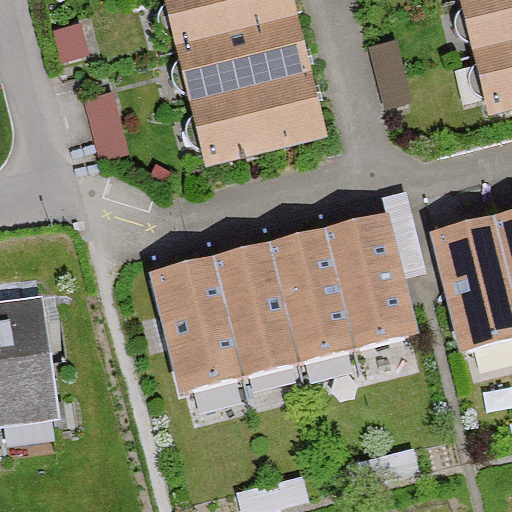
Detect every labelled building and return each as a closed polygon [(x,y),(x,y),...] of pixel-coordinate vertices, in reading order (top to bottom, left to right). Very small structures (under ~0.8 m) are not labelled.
[(181,60),(297,32),(289,0),(175,0),(168,2),(181,60)] [(484,65),(511,58),(511,0),(500,0),(471,7),(484,65)] [(195,117),(310,90),(297,32),(181,60),(195,117)] [(498,122),(511,119),(511,58),(484,65),(498,122)] [(208,175),(324,148),(310,90),(195,117),(208,175)] [(511,223),(493,228),(511,307),(511,223)] [(511,307),(493,228),(434,242),(460,351),(511,338),(511,307)] [(392,231),(333,245),(359,353),(418,339),(392,231)] [(333,245),(274,258),(299,367),(359,353),(333,245)] [(274,258),(215,272),(240,381),(299,367),(274,258)] [(215,272),(155,286),(181,395),(240,381),(215,272)] [(49,312),(0,314),(0,439),(56,436),(49,312)]
